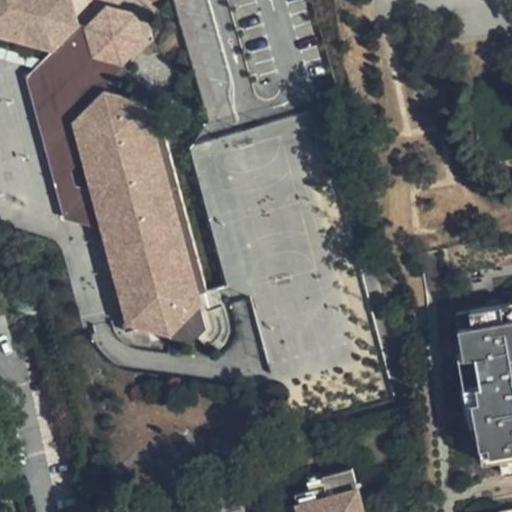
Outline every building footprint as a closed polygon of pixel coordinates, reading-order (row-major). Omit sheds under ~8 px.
[(0,0),(0,35),(60,51),(89,23),(81,0),(0,0)] [(82,122),(106,100),(116,89),(135,70),(134,65),(149,48),(152,39),(144,13),(115,6),(96,25),(89,23),(60,51),(35,78),(76,219),(110,222),(101,191),(87,186),(82,168),(92,159),(82,122)] [(106,100),(162,115),(158,100),(116,89),(106,100)] [(217,290),(168,114),(162,115),(106,100),(82,122),(92,159),(101,191),(110,222),(130,294),(125,296),(134,330),(140,328),(200,343),(217,326),(208,293),(217,290)] [(488,463),(505,460),(508,474),(511,473),(511,306),(507,307),(461,316),(466,346),(474,345),(476,359),(481,358),(483,365),(470,367),(475,390),(484,442),(488,463)] [(460,362),(476,359),(474,345),(466,346),(457,348),(460,362)] [(484,442),(475,390),(465,392),(472,429),(477,428),(480,443),(484,442)] [(505,460),(488,463),(491,478),(508,474),(505,460)] [(366,511),(354,467),(324,475),(327,484),(297,492),(299,501),(289,504),(291,511),(366,511)]
